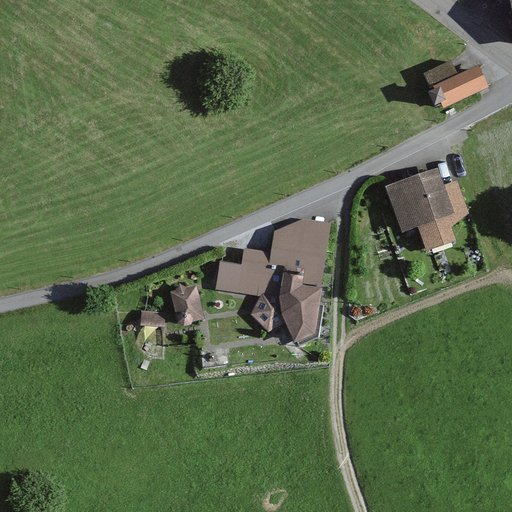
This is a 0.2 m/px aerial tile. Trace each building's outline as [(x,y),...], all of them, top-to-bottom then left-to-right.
[(479,70),(434,92),(445,114),(490,92),(479,70)] [(438,172),(386,192),(403,238),(418,233),(427,258),(456,247),(450,233),(446,221),(455,218),(445,189),(438,172)] [(457,184),(445,189),(455,218),(446,221),(450,233),(470,216),(457,184)] [(243,268),(220,264),(215,293),(260,300),(251,318),(269,335),(284,328),(294,350),(316,340),(324,295),(320,295),(331,227),(304,222),(276,236),(273,256),(245,252),(243,268)] [(176,295),(171,296),(175,317),(178,329),(185,331),(192,329),(194,326),(205,323),(198,290),(188,292),(181,287),(176,295)]
